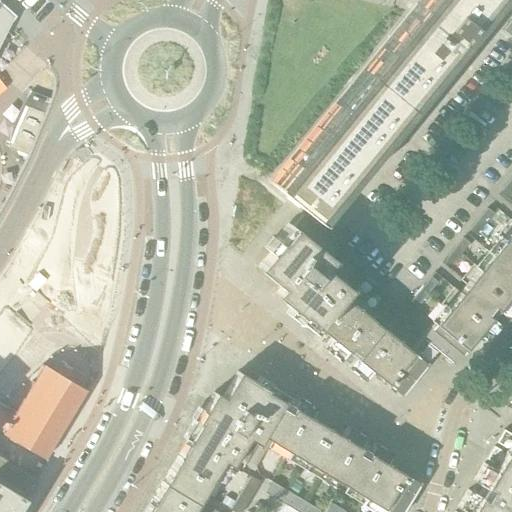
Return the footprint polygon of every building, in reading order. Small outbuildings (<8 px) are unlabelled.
[(452,51),(493,0),(420,0),(270,184),(314,219),(449,55),(452,51)] [(0,70),(26,48),(2,26),(8,16),(4,12),(6,10),(0,4),(0,70)] [(30,92),(8,148),(28,156),(51,100),(30,92)] [(511,182),(510,180),(501,191),(508,197),(511,191),(511,182)] [(478,220),(484,225),(493,214),(487,209),(478,220)] [(317,328),(343,297),(349,289),(324,269),(338,252),(358,268),(363,262),(343,246),(340,250),(316,231),(302,219),(303,217),(302,216),(293,228),(279,243),(278,242),(269,253),(256,269),(279,288),(273,295),(289,308),(300,317),(301,315),(317,328)] [(484,225),(478,220),(469,230),(475,236),(484,225)] [(511,227),(501,240),(511,249),(511,227)] [(454,249),(460,254),(469,244),(463,239),(454,249)] [(511,249),(501,240),(490,254),(511,272),(511,249)] [(460,254),(454,249),(445,260),(451,265),(460,254)] [(511,272),(490,254),(478,268),(510,294),(511,290),(511,272)] [(478,268),(445,309),(477,335),(486,342),(500,326),(496,323),(503,315),(506,318),(511,310),(511,295),(510,294),(478,268)] [(373,287),(378,281),(368,273),(363,279),(373,287)] [(37,274),(27,285),(34,292),(45,280),(37,274)] [(422,288),(428,294),(437,283),(431,277),(422,288)] [(389,289),(378,281),(373,287),(384,296),(389,289)] [(428,294),(422,288),(413,299),(420,304),(428,294)] [(330,340),(357,308),(343,297),(317,328),(330,340)] [(398,317),(408,305),(402,300),(392,312),(398,317)] [(408,305),(398,317),(404,322),(414,310),(408,305)] [(372,373),(397,341),(357,308),(330,340),(323,349),(339,362),(342,359),(350,365),(347,368),(363,382),(372,373)] [(477,335),(445,309),(433,323),(465,349),(477,335)] [(465,349),(433,323),(421,338),(437,352),(452,364),(465,349)] [(401,396),(437,352),(421,338),(410,352),(384,383),(401,396)] [(372,373),(384,383),(410,352),(397,341),(372,373)] [(65,424),(73,410),(75,410),(76,409),(74,408),(83,393),(85,394),(86,392),(84,391),(85,391),(73,384),(77,376),(60,366),(56,373),(44,366),(43,366),(42,366),(31,382),(30,381),(28,384),(30,384),(22,399),(20,398),(18,400),(20,401),(12,415),(0,408),(0,432),(45,459),(46,458),(45,457),(53,443),(55,443),(56,442),(55,441),(63,426),(65,427),(66,425),(65,424)] [(258,445),(269,428),(283,402),(266,392),(267,390),(238,372),(222,398),(214,393),(203,410),(196,422),(198,424),(188,441),(222,462),(222,461),(231,466),(248,439),(258,445)] [(295,444),(311,419),(317,408),(299,397),(297,401),(288,395),(283,402),(269,428),(295,444)] [(311,454),(326,428),(311,419),(295,444),(311,454)] [(371,490),(386,464),(393,454),(374,443),(369,452),(360,447),(366,438),(348,427),(342,437),(326,463),(371,490)] [(311,454),(326,463),(342,437),(326,428),(311,454)] [(171,511),(191,511),(222,462),(188,441),(152,500),(171,511)] [(511,459),(504,454),(495,470),(495,471),(511,481),(511,459)] [(0,484),(23,499),(35,478),(0,457),(0,484)] [(371,490),(386,499),(391,490),(401,473),(386,464),(371,490)] [(511,511),(511,481),(495,471),(495,470),(484,464),(473,482),(480,486),(475,495),(468,490),(457,509),(462,511),(511,511)] [(401,473),(391,490),(409,500),(419,484),(401,473)] [(240,494),(249,499),(259,482),(250,476),(240,494)] [(264,493),(280,503),(287,491),(271,482),(264,493)] [(292,483),(287,491),(296,496),(301,488),(292,483)] [(0,511),(14,511),(23,499),(0,484),(0,511)] [(280,503),(295,511),(297,511),(304,501),(296,496),(287,491),(280,503)] [(233,511),(241,511),(249,499),(240,494),(230,510),(233,511)] [(171,511),(152,500),(144,511),(171,511)] [(304,501),(297,511),(319,511),(320,511),(304,501)] [(344,511),(331,503),(325,511),(344,511)]
